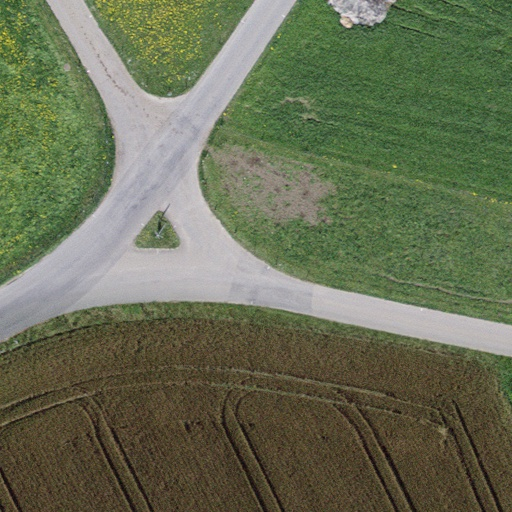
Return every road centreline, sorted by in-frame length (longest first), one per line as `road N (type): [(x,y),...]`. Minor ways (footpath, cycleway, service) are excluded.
road 1 (unclassified): [(511,339),(231,290)]
road 2 (unclassified): [(158,161),(272,0)]
road 3 (residential): [(158,161),(113,106),(53,0)]
road 4 (unclassified): [(231,290),(55,291)]
road 5 (unclassified): [(55,291),(158,161)]
road 6 (unclassified): [(231,290),(158,161)]
